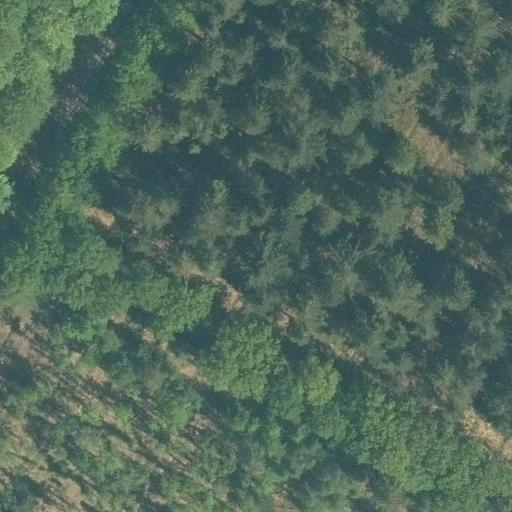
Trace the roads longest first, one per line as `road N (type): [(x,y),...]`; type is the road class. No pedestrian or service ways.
road 1 (track): [(511,490),(11,209)]
road 2 (track): [(0,203),(114,0)]
